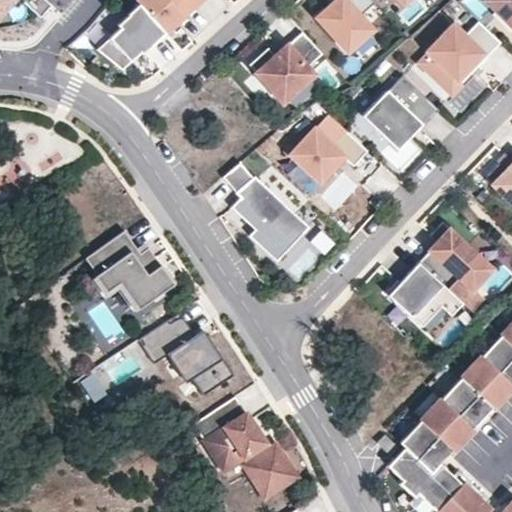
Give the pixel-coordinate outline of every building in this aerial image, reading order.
[(0,0),(0,14),(13,0),(24,0),(29,4),(32,0),(0,0)] [(49,0),(32,0),(29,4),(42,15),(53,3),(49,0)] [(196,4),(192,0),(137,0),(136,1),(138,3),(165,32),(196,4)] [(375,2),(372,0),(336,0),(317,18),(347,51),(371,30),(359,16),(375,2)] [(511,24),(511,0),(486,0),(487,0),(511,24)] [(165,32),(138,3),(131,9),(132,10),(121,20),(123,23),(99,45),(121,68),(152,40),(154,42),(165,32)] [(501,43),(479,21),(465,36),(454,25),(429,51),(431,53),(421,64),(441,83),(451,72),(462,83),(480,65),(476,61),(483,54),(487,58),(501,43)] [(322,54),(302,31),(287,46),(289,47),(284,52),(282,50),(276,56),(268,47),(249,65),(283,102),(313,74),(307,67),(322,54)] [(480,65),(487,58),(483,54),(476,61),(480,65)] [(462,83),(451,72),(441,83),(453,94),(462,83)] [(423,126),(439,110),(404,76),(389,92),(388,91),(363,118),(398,151),(413,135),(411,133),(420,124),(423,126)] [(353,165),(367,150),(345,129),(332,144),(314,128),(290,153),(320,180),(343,156),(353,165)] [(511,158),(509,155),(487,177),(511,201),(511,158)] [(308,225),(254,176),(253,176),(240,161),(222,176),(240,197),(230,207),(248,224),(252,219),(258,224),(254,229),(248,235),(276,261),(308,225)] [(350,191),(339,180),(322,197),(333,208),(350,191)] [(258,224),(252,219),(248,224),(254,229),(258,224)] [(437,242),(419,262),(463,303),(470,310),(482,298),(472,289),(459,276),(477,257),(442,223),(430,235),(437,242)] [(134,243),(124,230),(84,258),(92,268),(89,270),(101,286),(114,277),(132,303),(170,276),(145,243),(137,248),(134,243)] [(334,243),(321,231),(311,242),(324,254),(334,243)] [(142,238),(134,243),(137,248),(145,243),(142,238)] [(472,289),(491,269),(477,257),(459,276),(472,289)] [(463,303),(419,262),(408,273),(411,277),(404,285),(400,282),(398,280),(385,293),(422,327),(441,307),(451,316),(463,303)] [(101,286),(89,270),(84,273),(99,294),(112,284),(128,306),(132,303),(114,277),(101,286)] [(408,273),(400,282),(404,285),(411,277),(408,273)] [(232,373),(206,334),(198,340),(195,334),(179,311),(138,338),(154,363),(168,354),(174,350),(202,393),(232,373)] [(511,322),(500,335),(511,346),(511,322)] [(198,340),(206,334),(203,329),(195,334),(198,340)] [(511,346),(500,335),(481,356),(511,385),(511,346)] [(202,393),(174,350),(168,354),(197,397),(202,393)] [(511,386),(511,385),(481,356),(460,377),(492,407),(511,386)] [(492,407),(460,377),(440,399),(472,429),(492,407)] [(265,441),(235,396),(193,423),(204,441),(210,437),(229,466),(249,452),(253,459),(244,464),(264,496),(296,476),(275,444),(269,448),(266,450),(262,444),(265,441)] [(472,429),(440,399),(420,419),(452,450),(472,429)] [(452,450),(420,419),(399,442),(403,447),(430,472),(439,463),(452,450)] [(399,448),(385,435),(377,443),(391,456),(399,448)] [(204,441),(223,469),(229,466),(210,437),(204,441)] [(461,484),(439,463),(430,472),(403,447),(386,465),(401,480),(399,483),(413,497),(417,494),(435,511),(461,484)] [(435,511),(436,511),(486,511),(489,510),(461,484),(435,511)] [(433,511),(435,511),(417,494),(413,497),(408,503),(417,511),(433,511)] [(511,511),(511,500),(501,511),(511,511)]
